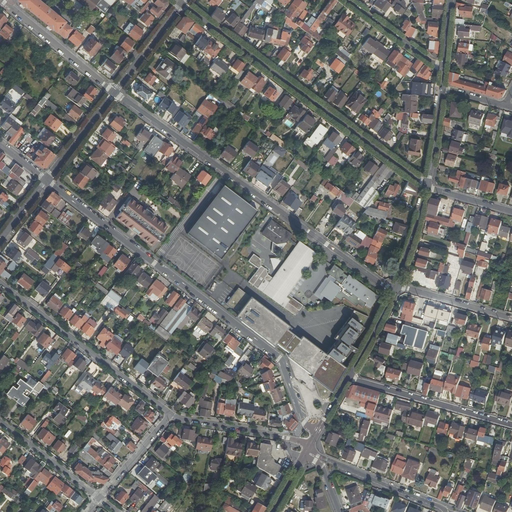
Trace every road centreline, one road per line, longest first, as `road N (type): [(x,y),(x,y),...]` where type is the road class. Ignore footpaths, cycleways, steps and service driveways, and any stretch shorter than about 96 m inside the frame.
road 1 (residential): [(316,432),(304,425),(282,360),(46,180)]
road 2 (residential): [(393,292),(113,92)]
road 3 (tertiary): [(181,4),(426,187)]
road 4 (residential): [(169,414),(0,282)]
road 5 (residential): [(348,377),(511,424)]
road 6 (tertiary): [(445,510),(307,449)]
road 7 (residential): [(1,0),(113,92)]
road 8 (residential): [(310,443),(169,414)]
road 9 (residential): [(0,421),(100,498)]
